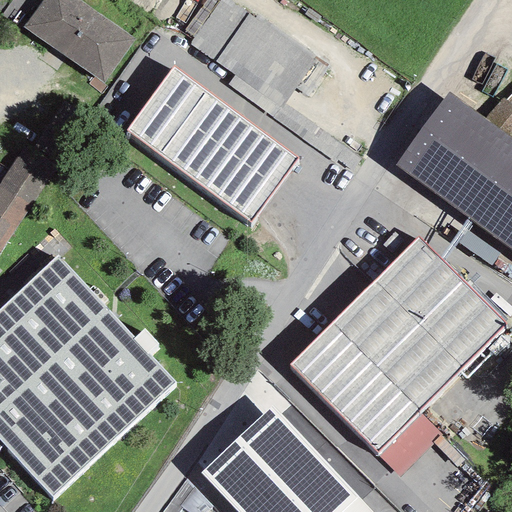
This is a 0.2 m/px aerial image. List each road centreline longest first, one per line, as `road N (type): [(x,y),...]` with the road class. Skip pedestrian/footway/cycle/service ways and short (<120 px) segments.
road 1 (unclassified): [(145,511),(390,143)]
road 2 (unclassified): [(485,0),(390,143)]
